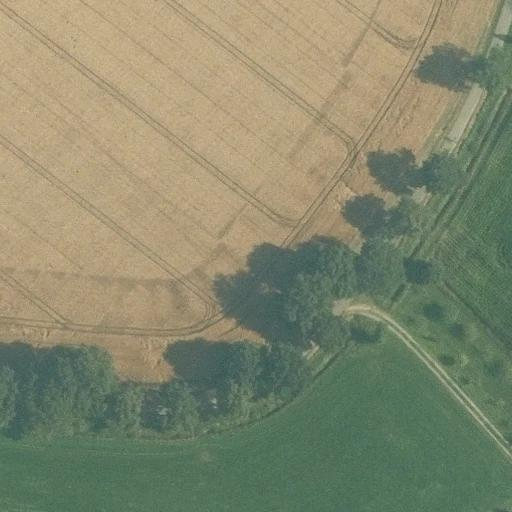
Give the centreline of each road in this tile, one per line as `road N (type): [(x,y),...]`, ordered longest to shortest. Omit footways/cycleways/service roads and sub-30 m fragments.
road 1 (unclassified): [(0,396),(158,412),(204,406),(264,383),(370,266),(416,201),(456,137),(511,0)]
road 2 (unknown): [(511,448),(350,289)]
